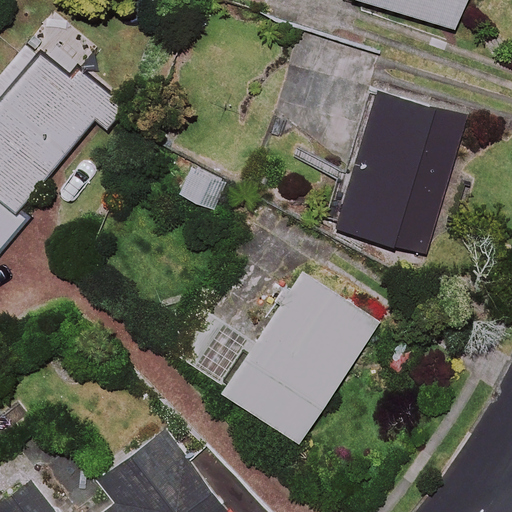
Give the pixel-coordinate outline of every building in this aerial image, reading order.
[(372,0),(458,27),(466,0),(372,0)] [(44,56),(26,41),(0,72),(0,93),(2,96),(0,98),(0,252),(31,215),(22,207),(97,117),(109,128),(128,105),(54,43),(44,56)] [(466,115),(379,88),(337,224),(424,251),(466,115)] [(196,158),(181,192),(216,206),(230,172),(196,158)] [(379,321),(303,270),(256,339),(216,312),(184,360),(301,438),(379,321)] [(233,511),(169,430),(99,484),(115,504),(105,511),(57,511),(32,478),(0,502),(0,511),(233,511)]
